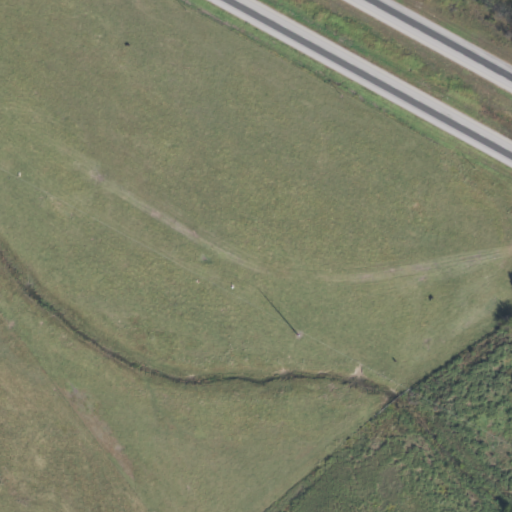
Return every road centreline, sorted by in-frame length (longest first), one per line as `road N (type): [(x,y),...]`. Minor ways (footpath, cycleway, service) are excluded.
road 1 (trunk): [(230,0),(511,155)]
road 2 (trunk): [(511,80),(365,0)]
